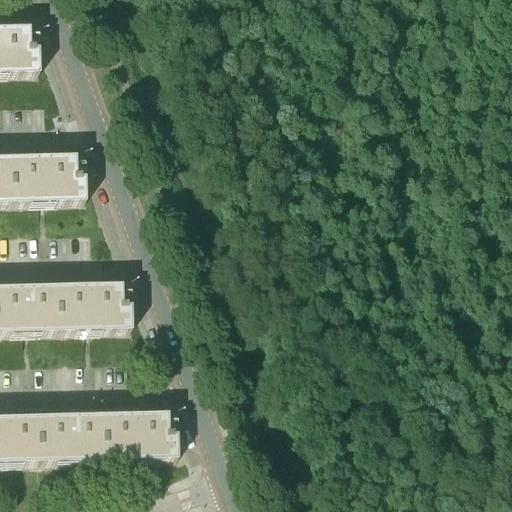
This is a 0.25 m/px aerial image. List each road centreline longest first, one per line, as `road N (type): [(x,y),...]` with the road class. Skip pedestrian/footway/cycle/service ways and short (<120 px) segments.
road 1 (tertiary): [(223,486),(95,127)]
road 2 (residential): [(0,401),(140,395)]
road 3 (tertiary): [(95,127),(47,0)]
